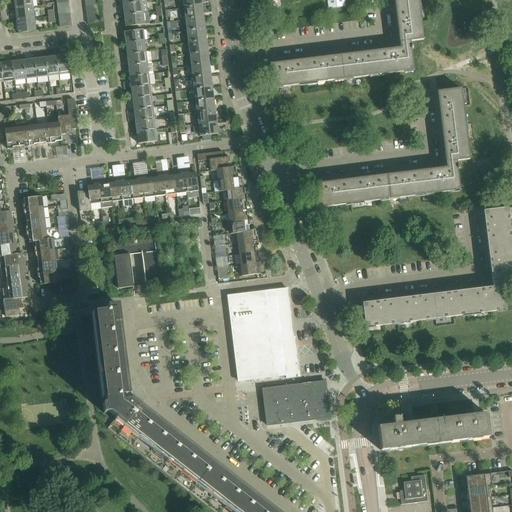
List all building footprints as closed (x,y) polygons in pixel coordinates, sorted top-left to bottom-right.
[(33,7),(31,0),(13,0),(15,10),(33,7)] [(182,0),(184,9),(202,7),(200,0),(182,0)] [(269,65),(272,89),(292,86),(342,80),(362,78),(375,76),(396,74),(413,71),(411,50),(412,50),(412,47),(410,47),(410,42),(423,40),(417,0),(393,0),(400,49),(269,65)] [(123,5),(124,16),(143,14),(142,13),(147,13),(146,2),(141,3),(123,5)] [(33,7),(15,10),(16,21),(34,19),(33,7)] [(202,7),(184,9),(185,20),(203,18),(202,7)] [(143,14),(124,16),(126,27),(144,25),(143,14)] [(204,30),(203,18),(185,20),(187,32),(204,30)] [(34,19),(16,21),(18,33),(36,31),(34,19)] [(124,32),(126,44),(144,42),(143,30),(124,32)] [(204,30),(187,32),(188,44),(206,41),(204,30)] [(188,44),(190,55),(207,53),(206,41),(188,44)] [(145,53),(144,42),(126,44),(127,55),(145,53)] [(145,53),(127,55),(128,66),(147,64),(145,53)] [(190,55),(191,67),(209,65),(207,53),(190,55)] [(56,57),(58,75),(70,74),(68,58),(69,58),(69,57),(68,57),(68,56),(56,57)] [(58,75),(56,57),(45,58),(47,77),(58,75)] [(45,58),(34,60),(36,78),(47,77),(45,58)] [(34,60),(23,61),(25,79),(36,78),(34,60)] [(12,62),(14,81),(25,79),(23,61),(12,62)] [(12,62),(0,64),(3,82),(14,81),(12,62)] [(148,75),(147,64),(128,66),(130,77),(148,75)] [(209,65),(191,67),(192,79),(210,76),(209,65)] [(130,77),(131,88),(149,86),(148,75),(130,77)] [(212,88),(210,76),(192,79),(194,90),(212,88)] [(175,92),(179,92),(182,92),(181,86),(179,87),(178,80),(173,81),(175,92)] [(149,86),(131,88),(133,99),(151,97),(149,86)] [(194,90),(195,102),(213,100),(212,88),(194,90)] [(316,184),(319,208),(460,191),(458,170),(459,169),(459,167),(457,167),(456,161),(470,160),(461,89),(437,92),(447,168),(316,184)] [(152,108),(151,97),(133,99),(134,111),(152,108)] [(60,135),(61,135),(68,134),(69,136),(71,136),(71,130),(77,129),(73,99),(67,100),(68,116),(57,117),(58,123),(59,123),(60,135)] [(195,102),(197,114),(215,111),(213,100),(195,102)] [(152,108),(134,111),(135,122),(154,119),(152,108)] [(215,111),(197,114),(198,125),(216,123),(215,111)] [(154,119),(135,122),(137,133),(155,131),(154,119)] [(59,123),(58,123),(48,124),(50,144),(53,144),(52,142),(61,141),(61,135),(60,135),(59,123)] [(216,123),(198,125),(200,137),(211,135),(211,136),(213,136),(212,135),(217,134),(216,123)] [(48,124),(37,126),(39,144),(48,143),(48,145),(50,144),(48,124)] [(26,127),(29,147),(31,147),(31,145),(39,144),(37,126),(26,127)] [(16,128),(18,147),(26,146),(26,147),(29,147),(26,127),(16,128)] [(18,147),(16,128),(4,130),(7,150),(10,149),(9,148),(18,147)] [(155,131),(137,133),(138,144),(139,144),(139,145),(141,145),(156,142),(155,131)] [(57,146),(58,157),(69,157),(69,146),(57,146)] [(229,169),(229,168),(228,160),(229,160),(229,157),(223,158),(223,152),(197,155),(198,162),(209,160),(211,172),(217,171),(217,170),(229,169)] [(189,157),(177,158),(178,169),(190,167),(189,157)] [(155,161),(157,171),(169,169),(167,159),(155,161)] [(135,163),(136,174),(147,173),(146,162),(135,163)] [(113,166),(114,176),(125,175),(124,164),(113,166)] [(217,170),(217,171),(218,181),(238,178),(237,176),(236,176),(235,167),(229,168),(229,169),(217,170)] [(182,175),(174,176),(176,194),(187,193),(184,173),(182,174),(182,175)] [(184,173),(187,193),(198,192),(196,173),(186,174),(186,173),(184,173)] [(161,178),(152,179),(154,197),(165,196),(163,176),(161,176),(161,178)] [(165,176),(163,176),(165,196),(176,194),(174,176),(165,177),(165,176)] [(141,179),(144,198),(154,197),(152,179),(144,180),(143,178),(141,179)] [(238,178),(218,181),(219,192),(225,191),(237,189),(236,181),(238,181),(238,178)] [(130,181),(133,200),(144,198),(141,179),(139,179),(139,180),(130,181)] [(109,184),(111,202),(122,201),(120,181),(117,182),(118,183),(109,184)] [(120,181),(122,201),(133,200),(130,181),(122,182),(122,181),(120,181)] [(100,204),(98,184),(96,184),(96,186),(87,187),(88,193),(90,205),(100,204)] [(111,202),(109,184),(100,185),(100,184),(98,184),(100,204),(101,203),(102,209),(112,207),(111,202)] [(225,191),(226,202),(246,199),(246,197),(244,197),(243,188),(237,189),(225,191)] [(88,193),(80,194),(80,192),(77,192),(79,212),(91,211),(90,205),(88,193)] [(23,208),(23,210),(43,208),(41,197),(23,199),(24,208),(23,208)] [(246,199),(226,202),(228,212),(246,210),(245,202),(246,201),(246,199)] [(44,219),(43,208),(23,210),(23,213),(25,213),(26,221),(44,219)] [(511,279),(511,249),(511,244),(510,231),(507,208),(483,212),(492,288),(362,304),(365,328),(383,325),(397,324),(420,321),(435,319),(453,317),(467,315),(492,312),(506,310),(503,289),(504,289),(504,286),(503,286),(502,281),(511,279)] [(246,210),(228,212),(229,223),(249,221),(249,219),(247,219),(246,210)] [(0,213),(0,224),(13,223),(13,221),(12,221),(10,212),(4,212),(5,213),(0,213)] [(26,230),(26,232),(46,229),(44,219),(26,221),(27,229),(26,230)] [(249,221),(229,223),(230,235),(236,234),(249,232),(248,231),(248,223),(249,223),(249,221)] [(0,224),(0,235),(13,234),(12,228),(14,228),(13,223),(0,224)] [(46,229),(26,232),(26,234),(28,234),(29,243),(35,242),(47,240),(46,229)] [(236,234),(238,244),(257,241),(257,239),(256,239),(254,230),(248,231),(249,232),(236,234)] [(13,234),(0,235),(0,246),(16,244),(16,242),(14,242),(13,234)] [(34,250),(34,253),(54,250),(53,239),(47,240),(35,242),(36,250),(34,250)] [(113,247),(118,289),(133,287),(129,255),(141,253),(145,286),(160,284),(155,242),(137,244),(137,241),(133,241),(133,244),(113,247)] [(257,241),(238,244),(239,255),(257,252),(256,244),(258,244),(257,241)] [(16,244),(0,246),(0,257),(4,257),(16,255),(15,247),(16,246),(16,244)] [(36,255),(37,263),(55,261),(54,250),(34,253),(35,255),(36,255)] [(257,252),(239,255),(240,265),(260,263),(260,261),(258,261),(257,252)] [(4,257),(5,267),(24,265),(24,263),(23,263),(22,254),(16,255),(4,257)] [(37,272),(37,274),(57,272),(55,261),(37,263),(38,272),(37,272)] [(260,263),(240,265),(242,277),(260,274),(259,266),(260,265),(260,263)] [(24,265),(5,267),(0,268),(1,279),(6,278),(24,276),(23,267),(25,267),(24,265)] [(57,272),(37,274),(37,276),(39,276),(40,285),(58,283),(57,272)] [(24,276),(6,278),(8,289),(27,286),(27,284),(25,284),(24,276)] [(27,289),(27,286),(8,289),(9,299),(9,300),(21,298),(21,299),(27,298),(26,289),(27,289)] [(227,297),(239,380),(300,372),(288,288),(227,297)] [(9,300),(9,299),(3,300),(4,311),(0,311),(0,318),(19,316),(18,310),(24,309),(24,306),(22,306),(21,299),(21,298),(9,300)] [(212,511),(276,511),(138,404),(136,407),(135,406),(135,405),(135,404),(135,403),(134,402),(133,402),(132,403),(130,402),(129,401),(127,401),(124,381),(127,381),(118,306),(118,305),(107,306),(107,307),(108,307),(108,311),(91,313),(102,399),(105,398),(105,404),(102,404),(103,413),(109,413),(110,413),(116,418),(107,430),(212,511)] [(311,384),(315,420),(323,419),(323,418),(327,418),(327,417),(323,383),(323,382),(322,382),(322,383),(311,384)] [(299,386),(303,421),(315,420),(311,384),(299,386)] [(287,387),(291,423),(303,421),(299,386),(287,387)] [(291,423),(287,387),(275,389),(279,424),(291,423)] [(279,424),(275,389),(263,390),(262,390),(263,390),(264,401),(267,426),(279,424)] [(378,430),(380,451),(489,437),(486,413),(485,413),(485,416),(409,426),(407,416),(392,418),(393,428),(378,430)] [(467,490),(490,487),(492,487),(490,474),(465,477),(467,490)] [(400,498),(401,505),(415,503),(427,502),(424,476),(411,477),(411,482),(403,483),(404,491),(400,491),(400,498)] [(468,501),(491,498),(490,487),(467,490),(468,501)] [(469,511),(492,508),(491,498),(468,501),(469,511)]
